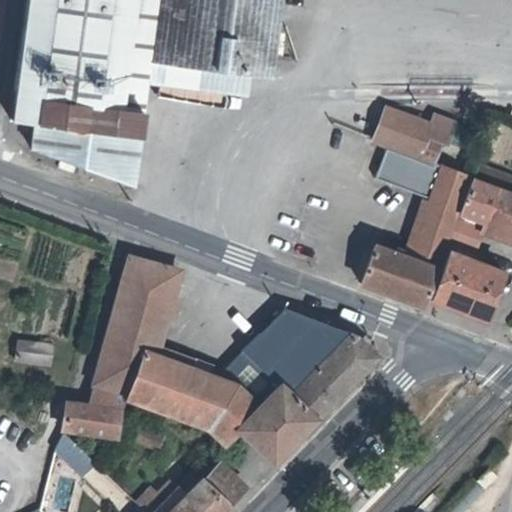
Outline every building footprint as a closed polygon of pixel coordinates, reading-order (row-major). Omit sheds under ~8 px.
[(24,0),(9,118),(34,121),(136,135),(143,83),(146,61),(249,73),(267,75),(276,0),(24,0)] [(146,61),(143,83),(245,96),(249,73),(146,61)] [(426,134),(430,125),(385,108),(373,140),(387,145),(432,162),(440,140),(426,134)] [(129,184),(136,135),(34,121),(31,148),(129,184)] [(423,196),(435,163),(432,162),(387,145),(374,178),(423,196)] [(409,259),(442,166),(435,163),(423,196),(402,256),(409,259)] [(511,177),(477,163),(471,179),(496,189),(484,220),(511,231),(511,177)] [(468,175),(442,166),(409,259),(402,256),(375,245),(360,283),(422,305),(467,178),(468,175)] [(477,261),(478,258),(473,255),(471,259),(453,251),(462,227),(460,226),(465,213),(477,218),(484,220),(496,189),(471,179),(429,298),(485,319),(503,270),(477,261)] [(473,255),(478,258),(479,251),(473,249),(480,232),(473,229),(477,218),(465,213),(460,226),(462,227),(453,251),(471,259),(473,255)] [(473,229),(480,232),(484,220),(477,218),(473,229)] [(304,379),(346,335),(281,311),(240,351),(244,356),(219,379),(190,369),(192,360),(156,347),(175,272),(129,259),(105,342),(88,406),(68,402),(66,402),(62,429),(116,437),(123,396),(206,427),(221,443),(236,429),(258,407),(276,388),(278,386),(288,395),(304,379)] [(355,339),(346,335),(304,379),(329,403),(373,357),(355,339)] [(48,365),(52,346),(18,341),(14,359),(48,365)] [(329,403),(304,379),(288,395),(313,419),(329,403)] [(270,463),(313,419),(288,395),(278,386),(276,388),(258,407),(236,429),(270,463)] [(158,446),(163,432),(137,423),(132,436),(158,446)] [(69,461),(74,455),(79,450),(67,438),(57,449),(69,461)] [(79,450),(74,455),(88,469),(94,464),(79,450)] [(216,462),(210,468),(199,479),(194,475),(190,471),(175,486),(162,500),(171,509),(168,511),(222,511),(246,489),(216,462)] [(205,464),(194,475),(199,479),(210,468),(205,464)] [(486,468),(474,481),(482,488),(494,476),(486,468)] [(154,493),(162,500),(175,486),(168,479),(154,493)] [(144,511),(168,511),(171,509),(162,500),(154,493),(149,488),(135,503),(144,511)]
